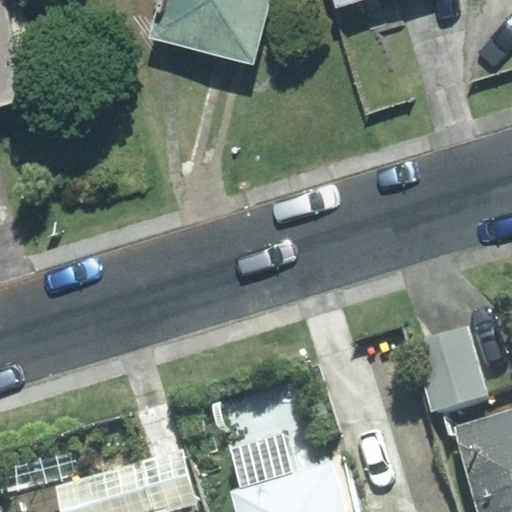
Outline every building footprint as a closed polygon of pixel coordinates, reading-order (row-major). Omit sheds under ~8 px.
[(6,0),(0,0),(0,102),(32,94),(6,0)] [(160,0),(151,37),(252,62),(267,0),(160,0)] [(470,327),(413,343),(433,410),(489,394),(470,327)] [(511,511),(511,409),(453,426),(477,511),(511,511)] [(362,511),(347,457),(294,472),(283,431),(227,447),(239,489),(231,491),(237,511),(362,511)] [(62,511),(160,511),(163,511),(197,502),(182,450),(55,486),(62,511)]
